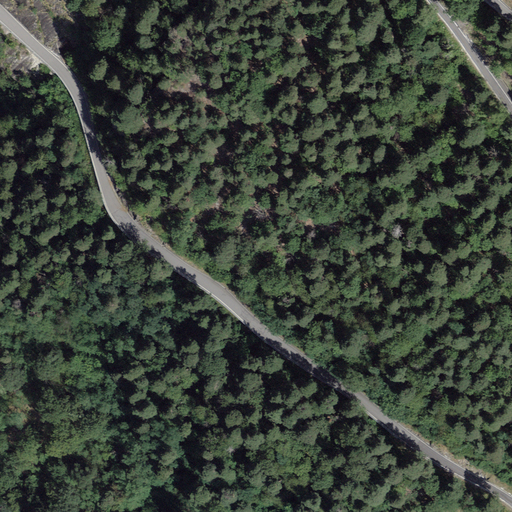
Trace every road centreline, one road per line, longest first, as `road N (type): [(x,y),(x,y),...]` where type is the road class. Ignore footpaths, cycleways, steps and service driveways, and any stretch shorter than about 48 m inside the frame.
road 1 (tertiary): [(0,15),(70,82),(111,201),(136,235),(426,451),(511,503)]
road 2 (tertiary): [(511,110),(431,0)]
